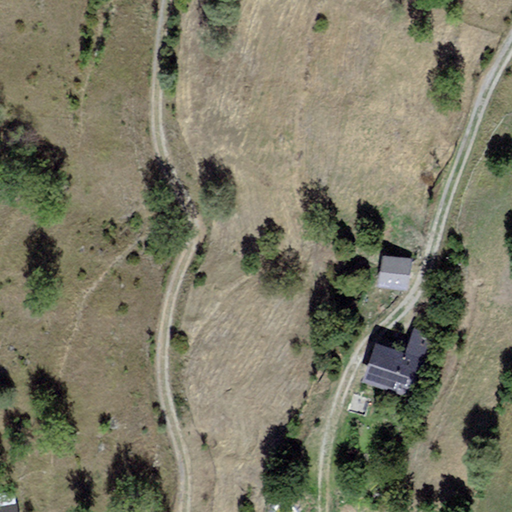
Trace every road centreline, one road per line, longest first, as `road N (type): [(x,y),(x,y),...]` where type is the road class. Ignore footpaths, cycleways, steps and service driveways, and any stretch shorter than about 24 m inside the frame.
road 1 (track): [(190,511),(191,465),(170,354),(199,231),(169,161),(164,122),(175,0)]
road 2 (track): [(511,60),(424,286),(380,334),(351,383),(330,511)]
